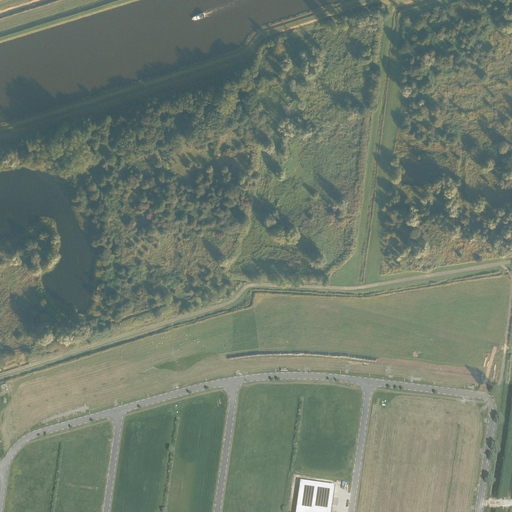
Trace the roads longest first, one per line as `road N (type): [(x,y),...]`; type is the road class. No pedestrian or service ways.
road 1 (unclassified): [(478,511),(493,414),(487,397),(369,381)]
road 2 (unclassified): [(369,381),(231,380)]
road 3 (unclassified): [(119,409),(34,433),(5,466)]
road 4 (unclassified): [(231,380),(216,511)]
road 5 (unclassified): [(369,381),(351,511)]
